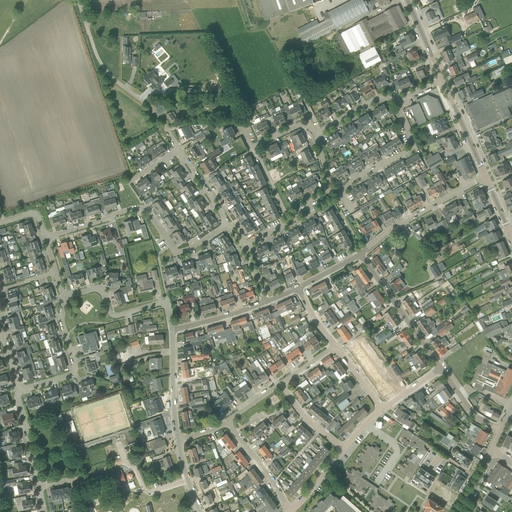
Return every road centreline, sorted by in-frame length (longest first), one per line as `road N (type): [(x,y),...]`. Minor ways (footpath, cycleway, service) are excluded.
road 1 (residential): [(45,238),(135,210),(176,251),(186,251),(227,225)]
road 2 (unclassified): [(179,151),(154,112),(102,67),(76,0)]
road 3 (residential): [(328,188),(343,189),(412,149),(396,99)]
road 4 (residential): [(360,253),(485,176)]
road 5 (residential): [(171,330),(158,302),(118,316),(94,289),(64,299)]
road 6 (residential): [(440,368),(360,253)]
road 7 (residential): [(18,390),(72,372),(64,299)]
